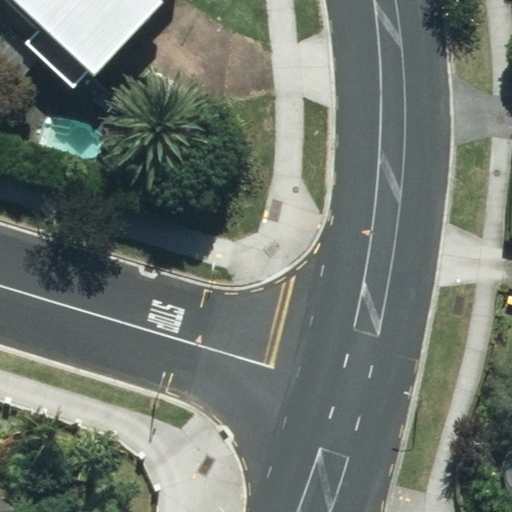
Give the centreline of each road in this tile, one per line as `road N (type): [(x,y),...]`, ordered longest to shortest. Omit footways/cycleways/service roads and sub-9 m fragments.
road 1 (tertiary): [(357,378),(385,236),(396,82),(389,0)]
road 2 (residential): [(0,283),(272,366),(357,378)]
road 3 (tertiary): [(312,511),(357,378)]
